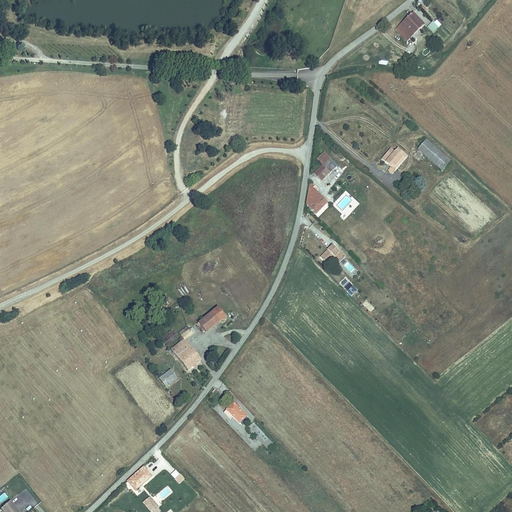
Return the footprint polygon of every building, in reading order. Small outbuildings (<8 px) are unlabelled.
[(396,29),(401,34),(403,32),(411,40),(427,24),(415,11),(396,29)] [(433,21),(427,27),(433,33),(439,27),(433,21)] [(401,34),(408,42),(411,40),(403,32),(401,34)] [(426,139),(417,149),(437,167),(446,157),(426,139)] [(394,170),(406,156),(398,149),(394,153),(390,149),(382,159),(394,170)] [(321,167),(329,160),(323,155),(316,161),(320,165),(321,167)] [(321,181),(336,167),(329,160),(321,167),(320,165),(312,172),(321,181)] [(328,202),(309,182),(308,187),(307,193),(306,198),(305,201),(317,213),(328,202)] [(309,227),(313,224),(306,217),(303,220),(309,227)] [(342,263),(347,258),(333,243),(330,246),(331,248),(322,257),(328,263),(335,256),(342,263)] [(342,286),(348,289),(351,281),(344,279),(342,286)] [(351,296),(358,290),(353,285),(347,290),(351,296)] [(212,310),(219,320),(225,316),(217,306),(212,310)] [(219,320),(212,310),(196,323),(197,324),(198,323),(205,331),(219,320)] [(174,354),(187,344),(183,339),(194,330),(191,327),(189,329),(186,326),(178,333),(182,337),(179,340),(180,342),(170,350),(174,354)] [(164,336),(169,343),(178,336),(173,329),(164,336)] [(174,354),(178,359),(191,349),(187,344),(174,354)] [(201,359),(191,349),(178,359),(188,370),(201,359)] [(178,378),(171,369),(158,380),(165,388),(178,378)] [(243,423),(249,417),(235,402),(227,409),(234,416),(239,421),(240,420),(243,423)] [(234,416),(227,409),(224,411),(231,418),(234,416)] [(264,433),(253,421),(248,426),(257,435),(256,437),(258,439),(264,433)] [(134,476),(138,480),(148,470),(144,466),(134,476)] [(138,480),(134,476),(129,481),(137,489),(153,475),(148,470),(138,480)] [(179,484),(185,479),(180,474),(175,479),(179,484)] [(14,502),(20,497),(18,494),(11,500),(14,502)] [(150,511),(160,511),(162,510),(150,496),(143,503),(150,511)] [(20,511),(10,500),(1,508),(4,511),(20,511)]
